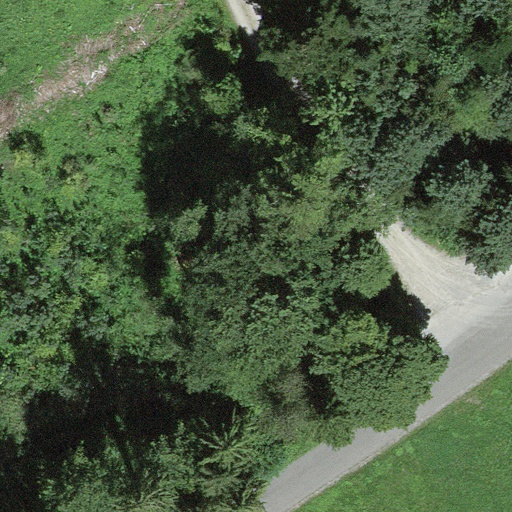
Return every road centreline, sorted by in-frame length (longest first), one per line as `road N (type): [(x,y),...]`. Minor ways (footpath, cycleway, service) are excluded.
road 1 (track): [(246,0),(274,70),(501,347)]
road 2 (unclassified): [(251,511),(511,338)]
